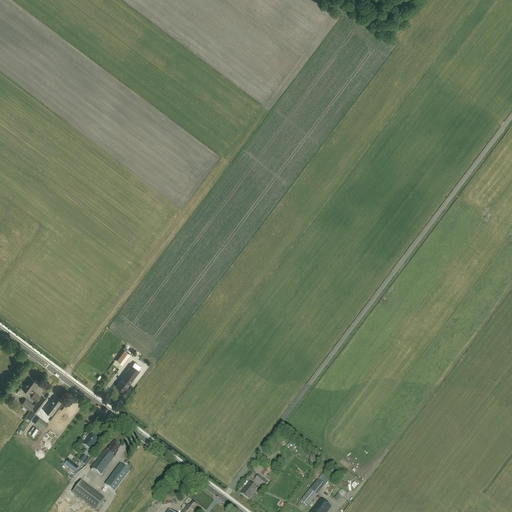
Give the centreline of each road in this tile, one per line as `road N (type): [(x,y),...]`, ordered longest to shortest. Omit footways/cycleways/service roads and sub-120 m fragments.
road 1 (unclassified): [(223,499),(511,116)]
road 2 (tertiary): [(223,499),(0,330)]
